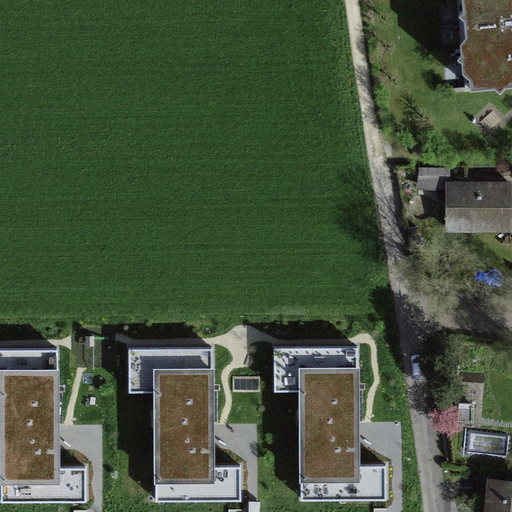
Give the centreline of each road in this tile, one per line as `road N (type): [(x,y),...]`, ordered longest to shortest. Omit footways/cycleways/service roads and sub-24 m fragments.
road 1 (residential): [(407,317),(353,0)]
road 2 (residential): [(431,511),(407,317)]
